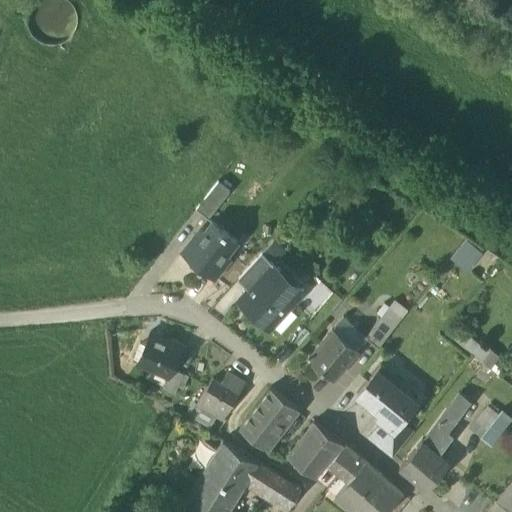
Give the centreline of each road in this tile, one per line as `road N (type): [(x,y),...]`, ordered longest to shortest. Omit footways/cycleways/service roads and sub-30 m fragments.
road 1 (track): [(511,203),(190,0)]
road 2 (residential): [(268,372),(175,307),(0,320)]
road 3 (residential): [(439,511),(268,372)]
road 4 (unclassified): [(294,511),(312,483),(225,429),(268,372)]
